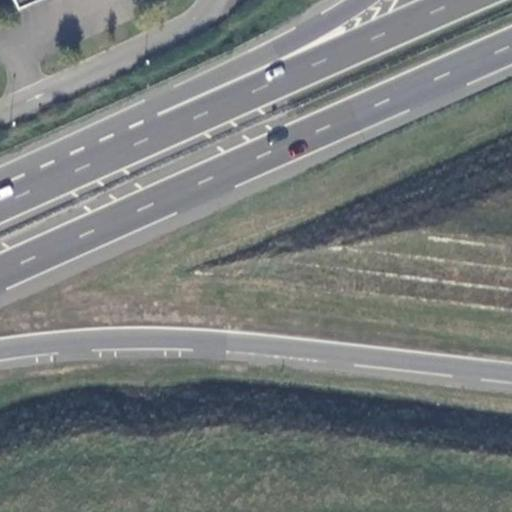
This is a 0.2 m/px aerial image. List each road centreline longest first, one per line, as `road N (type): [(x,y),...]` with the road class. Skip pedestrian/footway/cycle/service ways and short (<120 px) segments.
road 1 (trunk): [(0,271),(511,44)]
road 2 (trunk): [(0,348),(185,338),(511,373)]
road 3 (trunk): [(459,0),(165,129)]
road 4 (unclassified): [(0,111),(194,21),(214,0)]
road 5 (trunk): [(361,0),(219,77),(165,129)]
road 6 (trunk): [(165,129),(0,204)]
